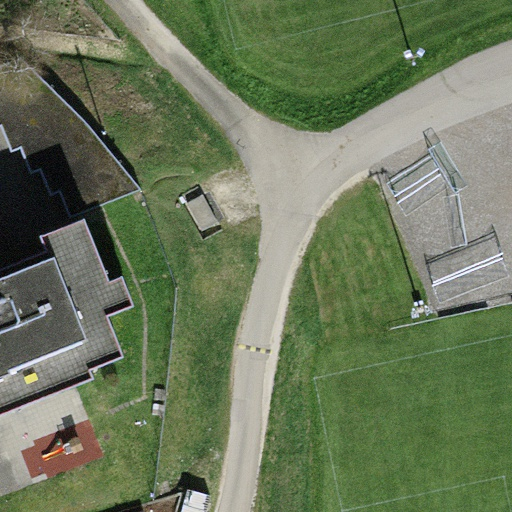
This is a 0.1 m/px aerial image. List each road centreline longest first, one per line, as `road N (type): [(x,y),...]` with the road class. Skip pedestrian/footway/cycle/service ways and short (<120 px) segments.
road 1 (unclassified): [(235,511),(256,339),(297,213),(339,164),(370,145),(511,87)]
road 2 (track): [(125,0),(314,189)]
